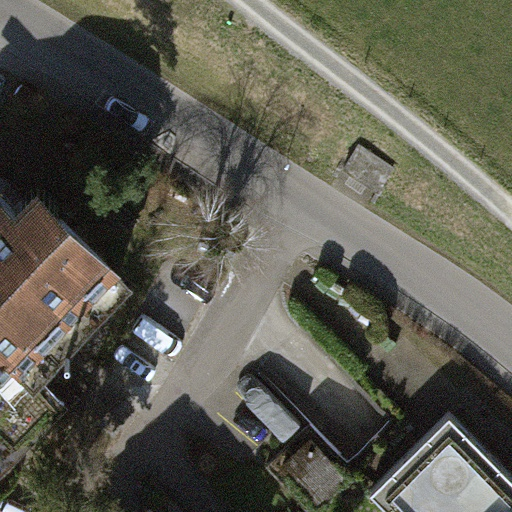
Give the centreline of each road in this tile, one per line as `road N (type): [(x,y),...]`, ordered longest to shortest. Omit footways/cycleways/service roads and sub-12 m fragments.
road 1 (residential): [(511,337),(403,260),(0,10)]
road 2 (track): [(252,0),(511,218)]
